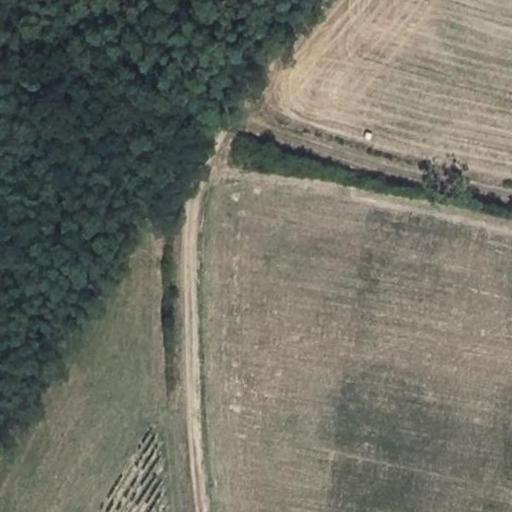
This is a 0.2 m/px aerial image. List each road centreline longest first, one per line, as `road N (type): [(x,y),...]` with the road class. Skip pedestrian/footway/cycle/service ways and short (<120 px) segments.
road 1 (track): [(202,511),(191,393),(194,184),(213,139),(315,0)]
road 2 (track): [(511,194),(407,174),(228,118)]
road 3 (track): [(0,72),(213,139)]
